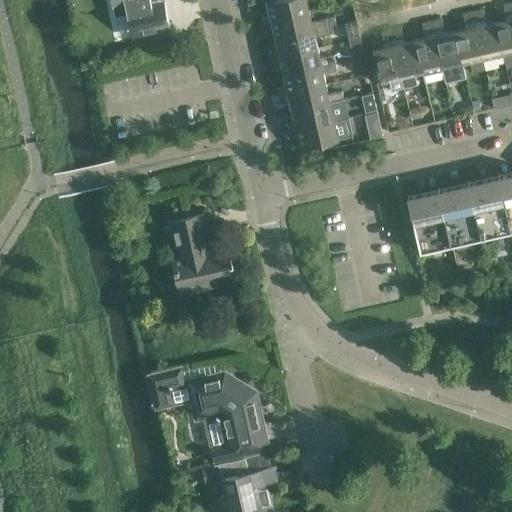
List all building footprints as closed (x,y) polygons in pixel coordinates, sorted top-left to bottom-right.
[(132,33),(170,24),(164,0),(112,0),(115,15),(128,12),(132,33)] [(261,15),(262,22),(310,11),(308,1),(310,0),(269,0),(265,1),(268,14),(261,15)] [(511,2),(504,5),(507,18),(496,21),(504,55),(510,54),(511,60),(511,2)] [(483,9),(473,11),(486,69),(498,66),(496,57),(504,55),(496,21),(486,23),(483,9)] [(310,11),(262,22),(264,28),(271,26),(273,38),(327,26),(326,18),(312,21),(310,11)] [(486,69),(473,11),(463,14),(466,28),(456,30),(463,64),(470,63),(472,72),(486,69)] [(442,19),(432,21),(445,78),(457,75),(455,66),(463,64),(456,30),(445,33),(442,19)] [(425,37),(415,40),(423,74),(429,72),(431,81),(445,78),(432,21),(422,23),(425,37)] [(337,24),(327,26),(273,38),(276,50),(269,51),(271,58),(318,47),(316,36),(339,31),(337,24)] [(402,28),(392,30),(405,87),(417,84),(415,76),(423,74),(415,40),(405,42),(402,28)] [(374,49),(378,68),(374,69),(377,81),(381,80),(382,83),(389,82),(391,90),(405,87),(392,30),(382,32),(385,47),(374,49)] [(318,47),(271,58),(272,64),(279,63),(282,75),(335,62),(334,55),(321,58),(318,47)] [(335,62),(282,75),(284,87),(278,88),(279,94),(327,83),(324,73),(337,70),(335,62)] [(327,83),(279,94),(281,101),(287,99),(290,111),(344,99),(358,96),(356,88),(329,94),(327,83)] [(348,117),(346,106),(344,99),(290,111),(293,123),(286,125),(287,130),(335,120),(348,117)] [(335,120),(287,130),(289,137),(295,135),(298,148),(338,139),(339,138),(352,135),(350,127),(337,130),(335,120)] [(367,126),(371,138),(382,136),(379,124),(367,126)] [(422,250),(479,237),(511,229),(511,171),(408,195),(420,246),(421,246),(422,250)] [(182,293),(231,282),(228,267),(226,267),(223,252),(225,252),(223,243),(208,246),(207,242),(210,241),(203,213),(170,220),(177,254),(173,255),(182,293)] [(172,389),(188,386),(183,364),(147,373),(155,409),(176,404),(172,389)] [(227,443),(212,447),(203,449),(206,462),(215,459),(253,450),(248,429),(262,426),(254,391),(223,372),(187,380),(195,417),(212,413),(223,420),(227,443)] [(224,478),(226,489),(212,505),(213,511),(256,511),(256,508),(270,505),(268,495),(275,483),(271,467),(248,472),(245,457),(218,463),(221,479),(224,478)]
